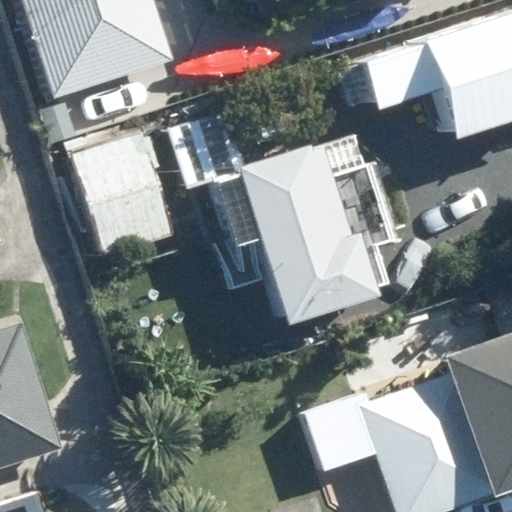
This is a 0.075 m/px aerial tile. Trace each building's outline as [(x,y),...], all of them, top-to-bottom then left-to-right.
[(9,0),(42,98),(161,59),(142,0),(9,0)] [(140,129),(68,152),(99,255),(171,231),(140,129)] [(232,165),(281,323),(373,295),(353,229),(332,236),(304,143),(232,165)] [(22,320),(0,326),(0,466),(61,448),(22,320)] [(361,395),(324,408),(342,461),(374,450),(394,511),(430,511),(511,484),(511,328),(439,354),(446,373),(363,401),(361,395)]
